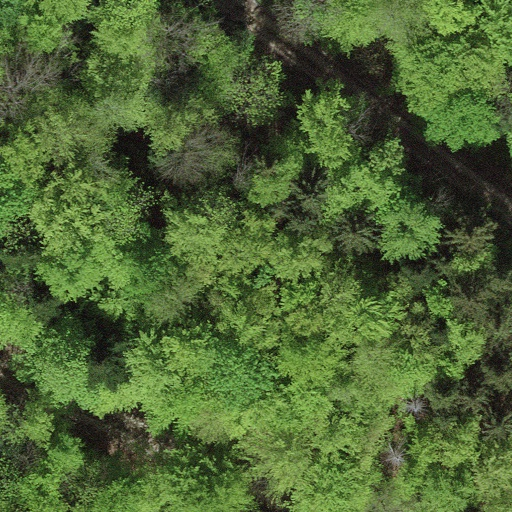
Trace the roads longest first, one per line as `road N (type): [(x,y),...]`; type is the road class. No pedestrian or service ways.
road 1 (track): [(245,0),(390,120),(511,200)]
road 2 (track): [(290,511),(0,355)]
